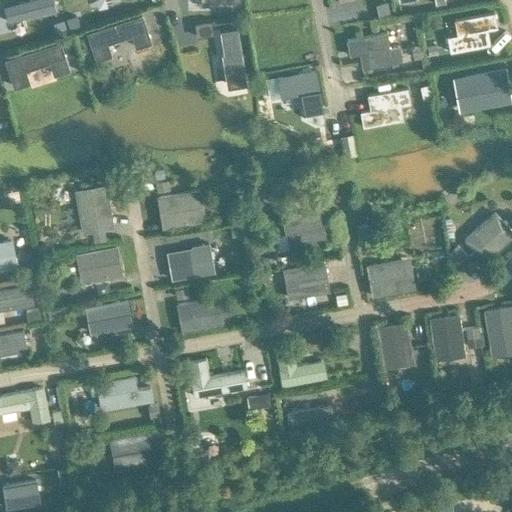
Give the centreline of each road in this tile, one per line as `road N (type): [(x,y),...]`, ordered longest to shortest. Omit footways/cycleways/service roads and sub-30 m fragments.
road 1 (residential): [(360,313),(157,350)]
road 2 (unclassified): [(340,489),(511,438)]
road 3 (residential): [(125,175),(157,350)]
road 4 (residential): [(157,350),(0,379)]
road 5 (residential): [(511,271),(482,289),(360,313)]
